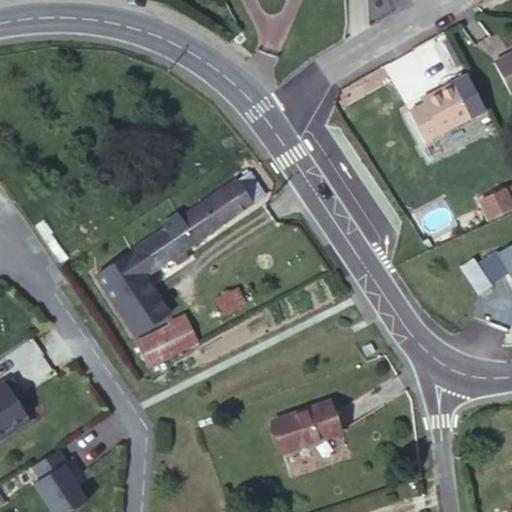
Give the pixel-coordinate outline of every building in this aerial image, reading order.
[(511,51),(494,61),(511,96),(511,94),(511,51)] [(464,76),(452,81),(469,116),(481,109),(464,76)] [(422,101),(409,108),(424,138),(469,116),(452,81),(421,97),(422,101)] [(265,195),(251,173),(131,254),(146,276),(173,257),(179,266),(191,257),(186,249),(265,195)] [(511,181),(477,197),(487,219),(511,207),(511,181)] [(511,234),(501,241),(506,248),(511,244),(511,234)] [(511,244),(506,248),(498,252),(510,271),(511,274),(511,244)] [(510,271),(498,252),(494,245),(473,259),(489,284),(510,271)] [(138,335),(171,313),(146,276),(131,254),(98,276),(138,335)] [(489,284),(473,259),(460,267),(476,291),(489,284)] [(239,289),(218,299),(224,312),(245,302),(239,289)] [(186,315),(139,338),(151,365),(198,341),(186,315)] [(0,438),(26,422),(12,401),(22,395),(10,377),(0,383),(0,438)] [(330,402),(275,421),(286,451),(340,432),(330,402)] [(32,483),(50,511),(67,511),(85,501),(62,465),(65,463),(56,449),(31,466),(39,478),(32,483)]
